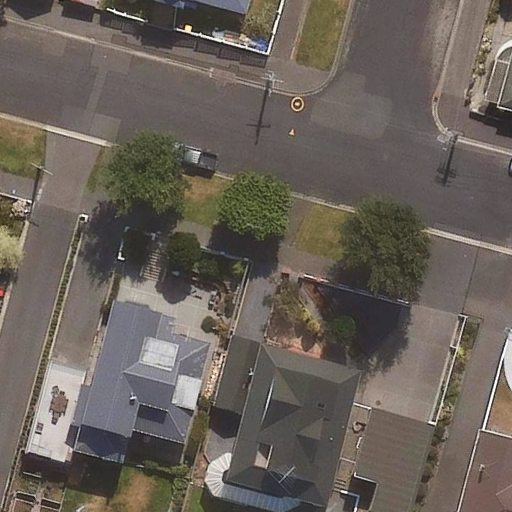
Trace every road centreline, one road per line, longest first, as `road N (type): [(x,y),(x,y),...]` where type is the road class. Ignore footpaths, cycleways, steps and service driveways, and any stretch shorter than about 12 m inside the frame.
road 1 (unclassified): [(0,418),(100,63)]
road 2 (residential): [(100,63),(383,144)]
road 3 (residential): [(422,0),(383,144)]
road 4 (residential): [(383,144),(511,183)]
